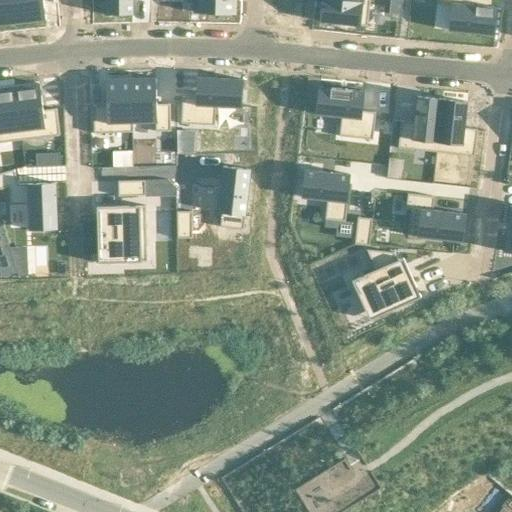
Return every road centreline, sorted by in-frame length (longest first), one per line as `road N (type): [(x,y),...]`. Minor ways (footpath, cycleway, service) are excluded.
road 1 (residential): [(511,306),(413,353),(141,511)]
road 2 (residential): [(505,72),(249,50)]
road 3 (residential): [(505,72),(480,252)]
road 4 (residential): [(249,50),(73,50)]
road 5 (residential): [(73,50),(75,214)]
